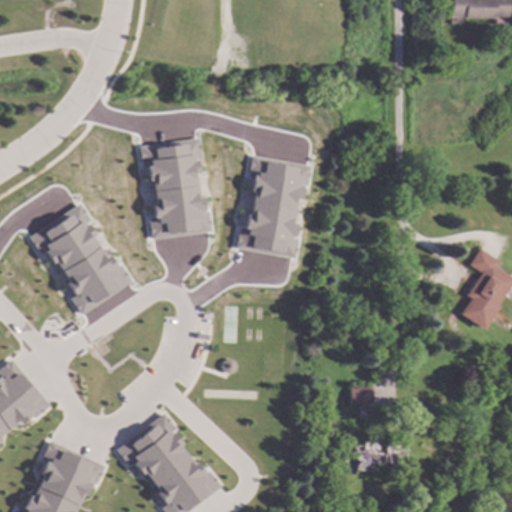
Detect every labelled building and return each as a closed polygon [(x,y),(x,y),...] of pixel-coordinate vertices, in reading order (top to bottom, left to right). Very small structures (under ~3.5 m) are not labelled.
[(506,0),(506,17),(491,17),(491,19),(462,19),(462,17),(448,17),(448,0),(506,0)] [(133,146),(194,137),(197,159),(192,160),(193,173),(190,173),(193,198),(197,198),(199,213),(203,213),(205,231),(148,239),(145,220),(149,220),(147,205),(149,205),(145,181),(143,181),(141,167),(145,166),(144,160),(149,159),(149,158),(135,160),(133,146)] [(248,157),(307,166),(304,186),(298,185),(296,199),(292,199),(288,223),(293,223),(291,238),(295,238),(291,258),(232,248),(235,228),(239,229),(242,215),(246,215),(249,192),(246,192),(249,178),(252,179),(254,172),(246,171),(248,157)] [(26,238),(76,205),(87,221),(82,225),(90,236),(87,238),(100,258),(104,256),(112,268),(115,266),(126,283),(76,316),(65,299),(68,296),(60,284),(64,282),(51,263),(48,264),(41,253),(44,251),(40,245),(34,250),(26,238)] [(478,251),(495,262),(496,263),(492,268),(511,281),(495,307),(480,330),(457,314),(467,298),(463,295),(477,273),(468,267),(465,265),(475,249),(478,251)] [(216,369),(218,363),(223,360),(228,362),(231,367),(230,374),(224,376),(218,375),(216,369)] [(0,369),(8,363),(44,410),(28,423),(25,418),(15,426),(13,423),(0,433),(0,369)] [(369,390),(370,403),(366,403),(348,405),(347,389),(369,387),(369,390)] [(370,417),(370,420),(361,420),(356,420),(356,406),(366,405),(370,405),(370,417)] [(188,511),(156,511),(161,507),(153,498),(156,495),(139,474),(136,476),(128,466),(124,469),(111,453),(158,416),(171,433),(166,436),(174,446),(171,448),(188,470),(191,468),(199,477),(203,474),(216,490),(188,511)] [(10,511),(13,506),(18,508),(23,497),(26,498),(37,473),(34,472),(39,459),(34,457),(42,439),(97,463),(88,482),(83,479),(78,490),(75,489),(65,511),(10,511)] [(394,471),(352,472),(351,445),(393,444),(394,471)]
